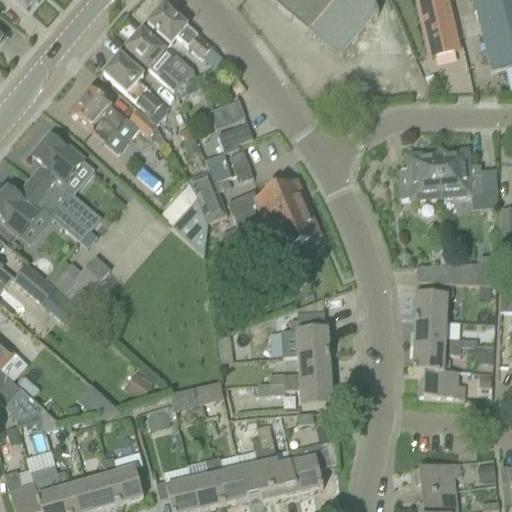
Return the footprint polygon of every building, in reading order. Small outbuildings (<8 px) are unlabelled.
[(11,0),(27,14),(38,0),(11,0)] [(268,0),(267,2),(338,63),(377,17),(370,0),(268,0)] [(443,0),(440,0),(416,6),(430,60),(457,54),(443,0)] [(511,0),(471,0),(491,77),(511,72),(511,0)] [(201,65),(211,53),(163,10),(147,29),(170,50),(176,43),(201,65)] [(173,64),(156,48),(141,35),(125,53),(173,96),(183,85),(167,71),(173,64)] [(143,81),(134,73),(119,60),(102,78),(150,121),(148,124),(156,131),(167,118),(159,111),(161,108),(149,98),(150,97),(145,93),(144,94),(137,88),(143,81)] [(125,124),(104,107),(89,94),(69,118),(104,147),(114,135),(115,137),(125,124)] [(233,129),(244,122),(238,106),(208,117),(214,136),(233,129)] [(155,133),(156,132),(137,114),(127,125),(146,143),(146,142),(155,133)] [(252,144),(248,134),(246,129),(216,140),(223,160),(238,154),(236,150),(252,144)] [(155,133),(146,142),(158,153),(163,147),(155,133)] [(41,170),(28,185),(58,210),(72,222),(85,232),(94,221),(71,202),(61,193),(82,167),(83,166),(69,154),(67,156),(50,142),(49,141),(46,145),(44,143),(37,151),(39,153),(31,163),(32,164),(33,163),(41,170)] [(480,170),(468,171),(466,155),(437,158),(440,202),(496,197),(494,175),(480,176),(480,170)] [(238,188),(253,183),(243,156),(228,161),(238,188)] [(410,204),(440,202),(437,158),(407,160),(408,175),(396,176),(398,204),(410,203),(410,204)] [(206,229),(225,221),(208,177),(189,184),(196,204),(206,229)] [(295,186),(281,192),(278,184),(266,189),(269,197),(256,202),(253,196),(226,208),(237,232),(221,239),(227,253),(253,242),(269,279),(304,264),(298,250),(319,241),(295,186)] [(0,200),(0,222),(7,228),(5,231),(18,242),(43,212),(50,218),(58,210),(28,185),(16,200),(7,192),(0,200)] [(206,229),(196,204),(170,232),(203,261),(207,233),(206,229)] [(500,266),(511,265),(511,215),(500,216),(500,266)] [(72,222),(63,233),(79,246),(88,235),(85,232),(72,222)] [(69,269),(52,288),(83,316),(93,304),(88,300),(93,294),(109,276),(93,262),(80,276),(70,268),(69,269)] [(496,292),(496,269),(496,262),(478,263),(478,268),(445,270),(446,289),(458,290),(496,292)] [(48,303),(56,294),(26,269),(12,285),(42,310),(48,303)] [(416,287),(446,289),(445,270),(415,272),(416,287)] [(416,299),(414,325),(445,326),(446,301),(454,301),(458,301),(458,292),(448,291),(436,291),(435,300),(416,299)] [(478,291),(478,302),(489,303),(489,292),(478,291)] [(56,294),(48,303),(54,309),(62,299),(56,294)] [(93,304),(83,316),(102,333),(117,316),(93,294),(88,300),(93,304)] [(323,299),(325,314),(351,312),(353,329),(357,329),(354,296),(323,299)] [(511,317),(511,297),(500,297),(499,317),(511,317)] [(290,336),(281,337),(282,362),(328,359),(326,334),(324,334),(323,317),(296,319),(297,326),(289,326),(290,336)] [(444,345),(445,326),(414,325),(413,351),(459,354),(460,346),(444,345)] [(222,364),(232,363),(230,340),(220,340),(222,364)] [(476,340),(475,352),(488,353),(488,341),(476,340)] [(0,375),(14,359),(0,346),(0,375)] [(459,361),(459,354),(413,351),(412,376),(424,376),(443,377),(444,360),(459,361)] [(492,368),(492,356),(479,355),(478,368),(492,368)] [(283,379),(269,380),(269,389),(330,385),(328,359),(282,362),(282,363),(296,362),(296,363),(297,379),(283,380),(283,379)] [(0,396),(10,385),(0,376),(0,396)] [(443,378),(443,377),(424,376),(423,385),(419,385),(418,402),(463,404),(463,391),(457,390),(457,379),(443,378)] [(137,377),(125,394),(142,405),(154,388),(137,377)] [(478,380),(478,391),(489,392),(490,380),(478,380)] [(20,394),(10,385),(0,396),(0,408),(5,412),(20,394)] [(299,413),(332,410),(330,385),(284,389),(284,395),(298,395),(299,413)] [(102,424),(116,410),(95,388),(80,402),(102,424)] [(199,410),(222,404),(218,388),(194,394),(199,410)] [(269,389),(257,390),(258,402),(285,400),(284,395),(284,389),(269,389)] [(13,403),(5,412),(15,425),(45,416),(20,394),(13,403)] [(173,417),(199,410),(194,394),(169,400),(173,417)] [(77,413),(65,416),(69,430),(81,426),(77,413)] [(45,437),(64,432),(45,416),(40,417),(45,437)] [(295,430),(313,429),(312,419),(294,420),(295,430)] [(268,429),(256,432),(258,442),(259,446),(261,453),(273,450),(268,429)] [(15,433),(7,435),(10,446),(18,443),(15,433)] [(332,446),(288,456),(291,468),(298,498),(322,493),(318,473),(333,469),(337,469),(336,461),(332,446)] [(273,450),(261,453),(273,504),(298,498),(291,468),(278,472),(275,459),(273,450)] [(257,470),(240,474),(247,504),(261,501),(262,507),(273,504),(261,453),(253,455),(254,457),(257,470)] [(134,473),(117,478),(112,462),(105,464),(118,510),(143,503),(134,473)] [(219,463),(211,465),(222,510),(247,504),(240,474),(223,478),(220,465),(219,463)] [(92,511),(109,511),(118,510),(105,464),(97,467),(101,482),(85,487),(92,511)] [(208,482),(190,486),(196,511),(213,511),(222,510),(211,465),(204,466),(208,482)] [(459,481),(458,469),(458,468),(413,474),(415,490),(420,490),(421,498),(454,494),(452,482),(459,481)] [(511,477),(508,478),(507,471),(499,472),(501,488),(509,488),(511,508),(511,477)] [(65,511),(55,473),(30,480),(32,487),(39,511),(65,511)] [(64,476),(58,478),(57,473),(55,473),(65,511),(92,511),(85,487),(68,492),(64,476)] [(16,476),(3,480),(6,490),(12,511),(39,511),(32,487),(20,491),(16,477),(16,476)] [(165,487),(155,489),(159,504),(168,502),(170,511),(196,511),(190,486),(166,491),(165,487)] [(417,511),(455,511),(454,494),(421,498),(422,508),(417,509),(417,511)]
